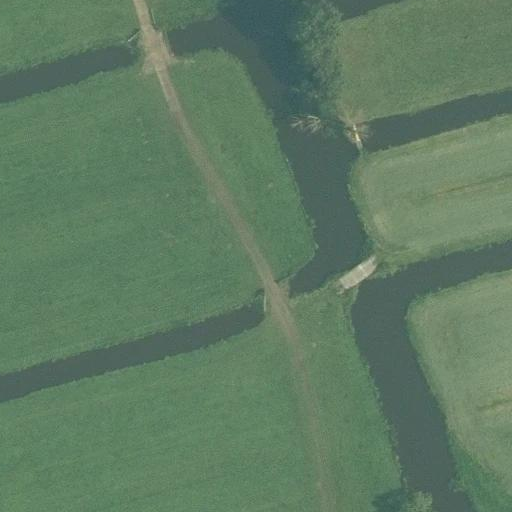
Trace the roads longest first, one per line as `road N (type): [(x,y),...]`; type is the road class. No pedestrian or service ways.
road 1 (track): [(326,511),(288,320),(174,106),(139,0)]
road 2 (track): [(511,168),(452,185),(371,265),(288,320)]
